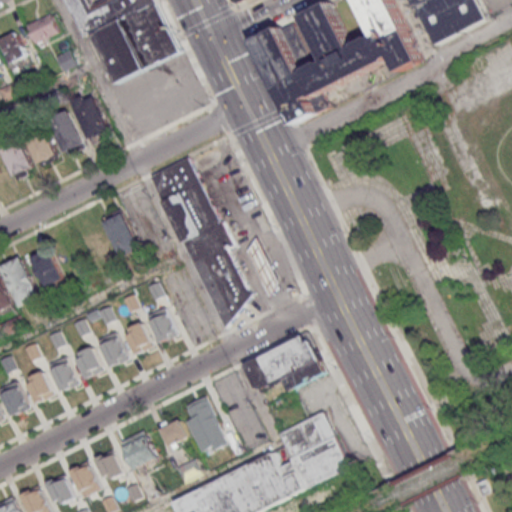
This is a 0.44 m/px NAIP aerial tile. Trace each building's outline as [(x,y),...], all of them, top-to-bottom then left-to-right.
[(182,54),(159,0),(103,0),(94,4),(92,0),(65,0),(82,38),(95,32),(116,82),(182,54)] [(239,0),(243,8),(259,0),(239,0)] [(302,131),(326,119),(318,103),(406,59),(412,71),(428,63),(398,0),(340,0),(258,37),(302,131)] [(440,46),(415,0),(483,0),(490,22),(440,46)] [(39,46),(63,35),(53,13),(29,24),(39,46)] [(2,37),(12,67),(30,61),(19,31),(2,37)] [(59,55),(66,71),(80,66),(73,50),(59,55)] [(97,93),(76,102),(93,143),(114,134),(97,93)] [(69,153),(88,143),(70,107),(51,116),(69,153)] [(61,155),(49,127),(30,135),(41,163),(61,155)] [(2,144),(18,177),(37,168),(21,134),(2,144)] [(230,328),(260,294),(253,288),(234,249),(240,246),(228,222),(226,223),(195,158),(157,177),(230,328)] [(143,249),(127,210),(107,218),(122,257),(143,249)] [(115,258),(100,225),(80,234),(95,267),(115,258)] [(276,299),(285,285),(264,238),(254,252),(276,299)] [(34,257),(49,288),(67,279),(52,248),(34,257)] [(5,265),(22,306),(43,298),(26,256),(5,265)] [(0,269),(0,312),(16,305),(0,269)] [(164,343),(181,334),(168,308),(151,316),(164,343)] [(139,355),(156,347),(145,323),(128,330),(139,355)] [(322,360),(283,379),(262,391),(248,364),(278,349),(308,333),(322,360)] [(322,360),(327,372),(308,381),(289,391),(283,379),(322,360)] [(229,443),(209,395),(188,405),(193,418),(189,420),(204,454),(229,443)] [(286,446),(280,433),(323,411),(351,466),(307,488),(286,446)] [(273,452),(286,446),(298,470),(286,477),(273,452)] [(259,511),(181,511),(176,502),(273,452),(286,477),(298,470),(307,488),(259,511)] [(482,495),(490,490),(485,479),(476,483),(482,495)] [(20,511),(14,500),(0,506),(0,511),(20,511)]
